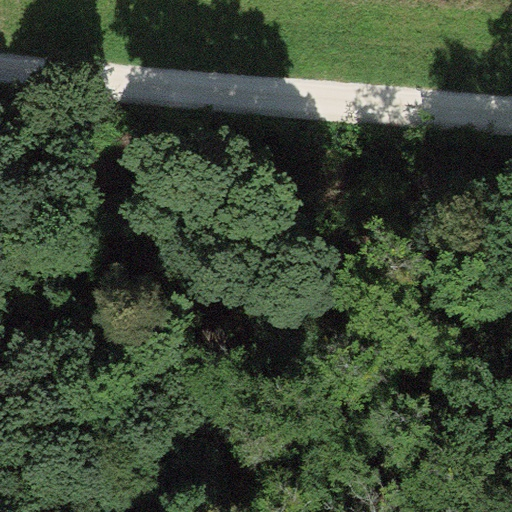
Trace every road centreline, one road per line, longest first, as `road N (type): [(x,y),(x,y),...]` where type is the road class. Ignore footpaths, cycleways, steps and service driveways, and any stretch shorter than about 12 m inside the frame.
road 1 (track): [(0,57),(511,115)]
road 2 (track): [(100,66),(69,511)]
